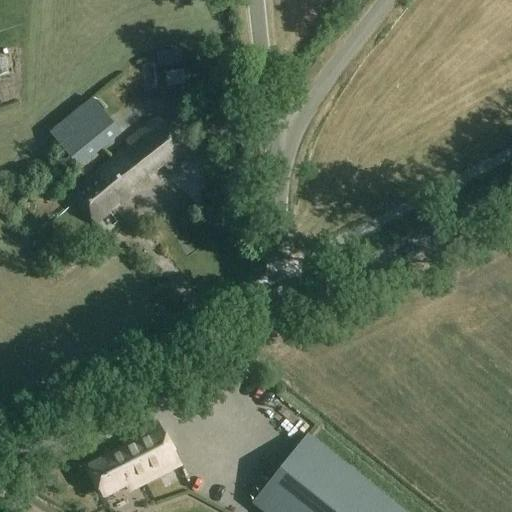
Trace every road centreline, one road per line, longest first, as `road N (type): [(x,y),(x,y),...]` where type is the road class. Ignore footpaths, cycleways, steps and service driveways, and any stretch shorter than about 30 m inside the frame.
road 1 (tertiary): [(0,459),(294,309)]
road 2 (tertiary): [(294,309),(511,195)]
road 3 (unclassified): [(271,155),(385,0)]
road 4 (unclassified): [(294,309),(279,274),(271,155)]
road 5 (unclassified): [(271,155),(254,0)]
